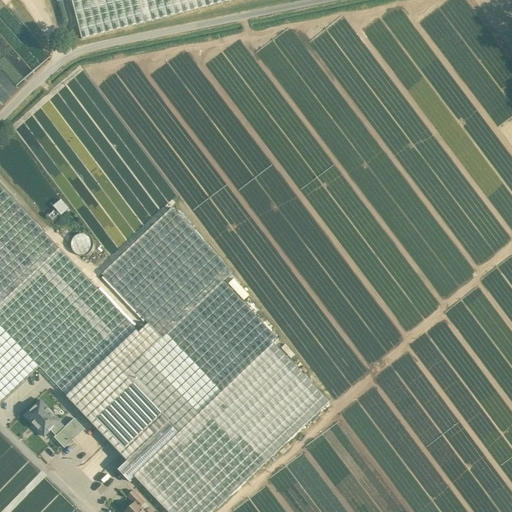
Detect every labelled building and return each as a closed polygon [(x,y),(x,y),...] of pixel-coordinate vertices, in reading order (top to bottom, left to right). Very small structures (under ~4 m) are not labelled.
[(71,0),(82,39),(231,0),(71,0)] [(137,330),(0,185),(0,325),(66,396),(137,330)] [(59,215),(67,208),(59,198),(51,205),(59,215)] [(172,208),(101,274),(162,338),(167,334),(223,281),(233,272),(172,208)] [(70,251),(88,252),(90,235),(71,234),(70,251)] [(223,281),(167,334),(222,392),(273,344),(278,339),(223,281)] [(222,392),(167,334),(162,338),(126,372),(182,431),(222,392)] [(273,344),(226,388),(285,450),(286,451),(333,406),(273,344)] [(126,372),(78,411),(122,466),(118,470),(128,481),(170,442),(182,431),(126,372)] [(285,450),(226,388),(222,392),(182,431),(170,442),(186,458),(195,450),(225,421),(268,466),(285,450)] [(60,421),(40,401),(24,416),(44,437),(50,430),(59,422),(60,421)] [(65,428),(64,429),(74,439),(84,429),(74,419),(65,428)] [(225,421),(195,450),(233,490),(250,474),(255,479),(268,466),(225,421)] [(59,422),(50,430),(56,436),(64,429),(65,428),(59,422)] [(74,439),(64,429),(56,436),(54,438),(64,448),(74,439)] [(233,490),(195,450),(186,458),(170,442),(162,449),(216,506),(233,490)] [(128,481),(128,482),(156,511),(209,511),(216,506),(162,449),(128,481)] [(144,503),(133,491),(127,497),(134,504),(136,503),(140,507),(144,503)] [(144,511),(140,507),(136,503),(134,504),(126,511),(152,511),(150,509),(147,511),(144,511)]
